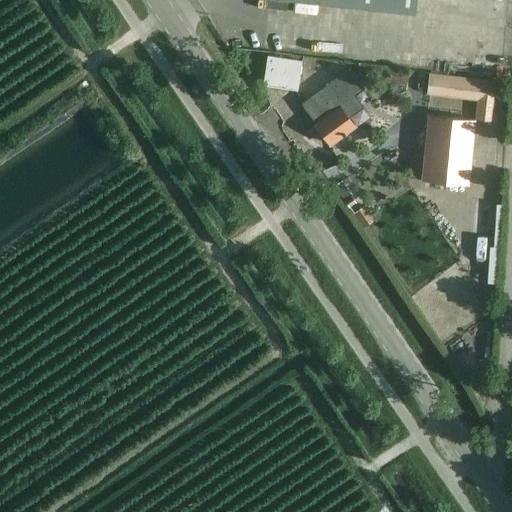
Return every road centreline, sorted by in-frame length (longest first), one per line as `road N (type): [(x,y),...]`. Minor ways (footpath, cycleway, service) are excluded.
road 1 (tertiary): [(496,492),(155,0)]
road 2 (unclassified): [(511,242),(496,492)]
